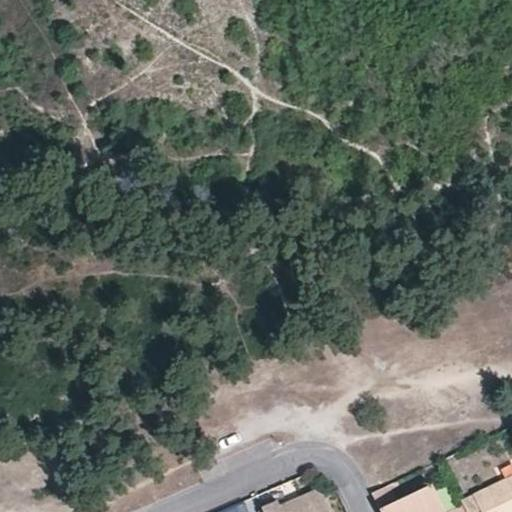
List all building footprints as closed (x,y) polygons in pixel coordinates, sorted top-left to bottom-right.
[(511,511),(511,478),(463,502),(467,511),(511,511)] [(382,511),(397,505),(389,487),(374,494),(382,511)] [(445,511),(433,487),(397,505),(382,511),(445,511)] [(332,511),(324,493),(317,497),(322,511),(332,511)] [(308,501),(305,507),(291,511),(285,511),(284,509),(274,511),(322,511),(317,497),(308,501)] [(285,511),(291,511),(305,507),(308,501),(285,511)]
